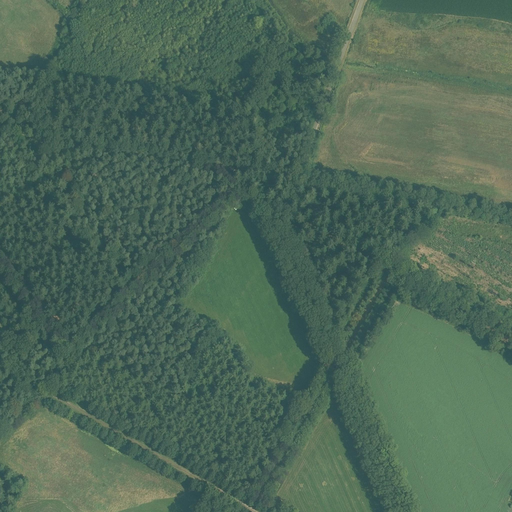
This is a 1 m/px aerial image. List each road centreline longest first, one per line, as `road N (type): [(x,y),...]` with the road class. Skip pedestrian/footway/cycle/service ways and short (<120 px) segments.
road 1 (unclassified): [(401,511),(281,228),(361,0)]
road 2 (track): [(511,217),(0,132)]
road 3 (track): [(235,170),(511,340)]
road 4 (track): [(64,356),(250,180)]
road 5 (track): [(47,393),(249,511)]
